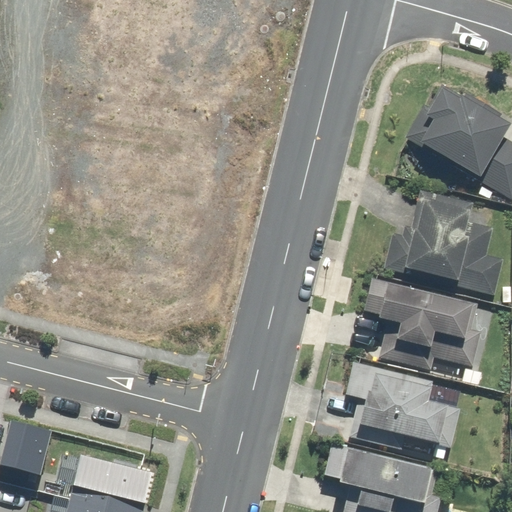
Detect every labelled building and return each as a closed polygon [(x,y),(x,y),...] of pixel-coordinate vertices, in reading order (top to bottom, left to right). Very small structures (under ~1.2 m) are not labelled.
[(403,135),(511,199),(511,198),(511,140),(503,136),(511,123),(500,117),(503,113),(465,91),(463,95),(442,82),(428,106),(423,103),(403,135)] [(473,203),(417,190),(409,226),(404,225),(402,234),(392,231),(384,268),(412,274),(414,268),(457,278),(455,286),(495,295),(503,259),(487,256),(493,226),(469,221),(473,203)] [(434,357),(473,366),(481,331),(471,329),(477,304),(370,278),(362,310),(377,313),(376,316),(398,322),(394,339),(384,337),(379,358),(431,371),(434,357)] [(405,437),(450,448),(460,408),(427,400),(432,381),(351,362),(343,393),(363,398),(361,407),(356,405),(348,436),(402,450),(405,437)] [(9,418),(0,457),(0,461),(40,471),(50,428),(9,418)] [(436,511),(441,496),(431,494),(437,468),(331,442),(323,474),(337,478),(336,480),(349,484),(342,509),(341,511),(436,511)] [(81,457),(73,488),(144,506),(152,475),(81,457)] [(73,488),(66,511),(142,511),(144,506),(73,488)]
